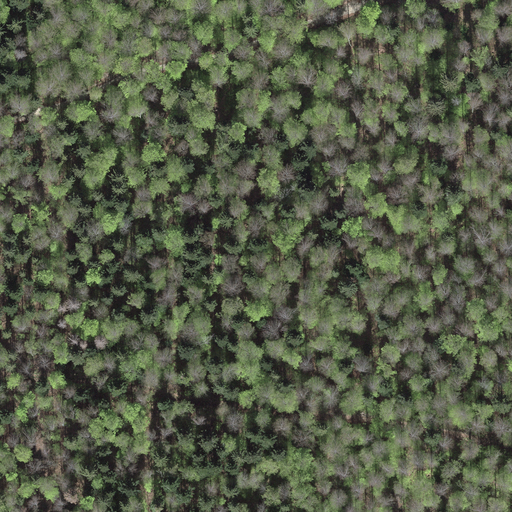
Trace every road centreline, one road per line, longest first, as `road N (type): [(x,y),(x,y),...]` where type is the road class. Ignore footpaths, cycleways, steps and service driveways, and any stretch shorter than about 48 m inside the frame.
road 1 (track): [(0,371),(511,436)]
road 2 (track): [(381,0),(0,122)]
